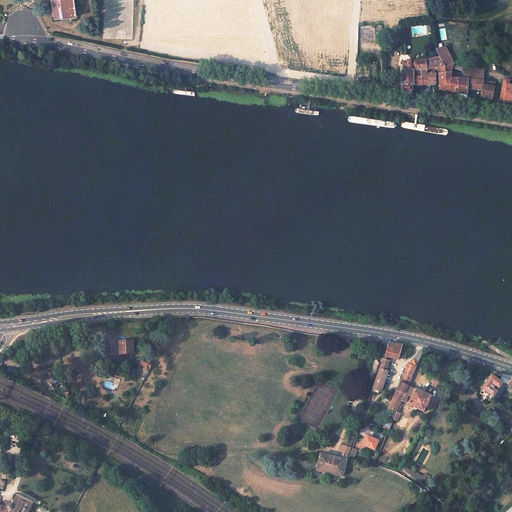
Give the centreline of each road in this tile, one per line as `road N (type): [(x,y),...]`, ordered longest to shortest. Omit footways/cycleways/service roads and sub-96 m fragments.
road 1 (primary): [(511,367),(394,334),(210,309),(1,326)]
road 2 (residential): [(0,39),(353,95)]
road 3 (residential): [(511,119),(353,95)]
